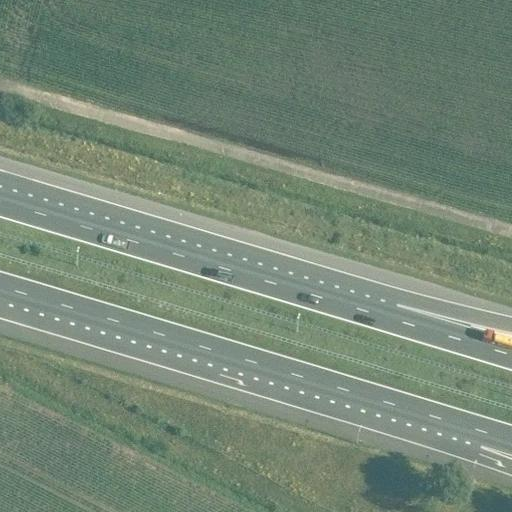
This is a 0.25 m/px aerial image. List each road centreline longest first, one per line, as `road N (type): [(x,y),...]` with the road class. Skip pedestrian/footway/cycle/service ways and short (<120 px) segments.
road 1 (unclassified): [(511,229),(0,90)]
road 2 (motorway): [(0,286),(493,431)]
road 3 (motorway): [(387,318),(0,203)]
road 4 (motorway): [(511,356),(387,318)]
road 5 (motorway): [(511,328),(387,318)]
